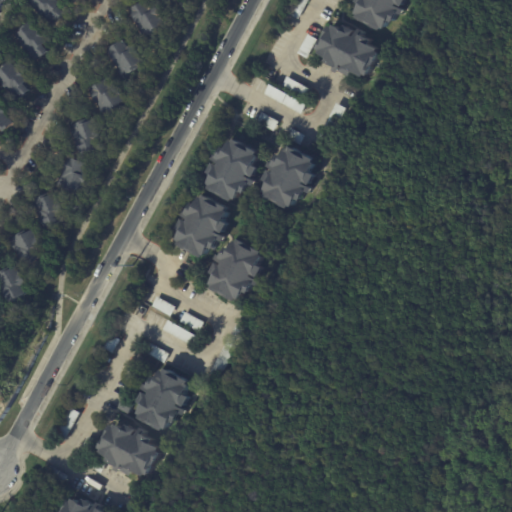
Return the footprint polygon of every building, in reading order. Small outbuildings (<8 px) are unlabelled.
[(47,13),(39,6),(43,1),(42,0),(64,0),(71,5),(68,9),(75,14),(68,23),(66,21),(62,26),(47,13)] [(309,0),(298,20),(289,14),(297,0),(309,0)] [(405,0),(401,8),(396,5),(395,7),(404,11),(401,16),(396,14),(391,24),(387,22),(383,30),(381,29),(379,33),(356,21),(359,16),(355,14),(359,7),(355,5),(357,0),(405,0)] [(149,37),(146,33),(149,31),(146,25),(145,25),(140,17),(140,16),(137,10),(143,7),(143,8),(149,4),(149,3),(153,1),(158,8),(163,5),(169,17),(168,17),(172,23),(166,27),(168,29),(150,39),(149,37)] [(43,62),(25,38),(32,32),(31,31),(41,23),(48,32),(53,39),(57,44),(52,47),(57,54),(49,61),(48,59),(44,62),(43,62)] [(358,31),(360,28),(365,31),(362,37),(370,41),(368,45),(377,50),(376,52),(378,53),(366,77),(363,75),(362,78),(352,73),(350,77),(341,72),(345,66),(343,66),(339,73),(334,71),(335,68),(326,63),(328,58),(320,54),(321,51),(318,48),(330,25),(334,27),(335,25),(343,30),(346,25),(356,30),(352,36),(355,37),(358,31)] [(316,40),(316,41),(306,60),(297,54),(307,35),(316,40)] [(126,70),(124,67),(119,59),(116,53),(122,49),(122,50),(128,47),(128,46),(132,43),(137,51),(142,48),(152,65),(146,68),(147,70),(129,81),(125,75),(128,73),(126,70)] [(37,89),(40,93),(33,99),(30,96),(25,101),(6,79),(14,72),(13,70),(21,63),(38,83),(34,87),(37,89)] [(309,90),(304,100),(281,87),(286,77),(309,90)] [(107,105),(106,103),(105,104),(100,95),(101,95),(97,89),(103,85),(104,86),(110,83),(109,82),(114,79),(118,87),(123,84),(133,101),(128,104),(129,107),(110,118),(107,111),(110,109),(107,105)] [(303,106),(305,107),(300,116),(263,95),(268,86),(303,106)] [(16,116),(25,127),(14,135),(12,133),(6,137),(0,129),(0,104),(4,109),(8,105),(16,116)] [(343,110),(327,143),(317,138),(334,105),(343,110)] [(278,121),(272,131),(256,121),(261,112),(278,121)] [(90,157),(86,146),(85,146),(83,141),(80,142),(74,124),(80,122),(82,127),(96,122),(97,125),(102,123),(102,122),(103,122),(110,141),(105,143),(108,151),(90,157)] [(304,135),(299,145),(285,137),(289,127),(304,135)] [(259,154),(257,156),(260,158),(255,167),(259,170),(254,179),(249,177),(248,179),(257,184),(255,189),(250,186),(245,195),(242,194),(237,203),(234,201),(233,204),(211,192),(212,189),(209,187),(214,177),(210,175),(215,166),(219,169),(221,165),(215,162),(217,158),(219,159),(225,149),(228,151),(232,143),(235,144),(237,141),(259,154)] [(314,159),(313,162),(315,163),(310,173),(314,175),(309,185),(303,182),(302,184),(311,188),(309,193),(304,191),(299,201),(295,199),(291,207),(289,206),(286,210),(264,198),(266,193),(263,191),(267,184),(263,182),(269,170),(274,173),(275,171),(271,169),(272,167),(269,166),(271,161),(274,162),(278,153),(283,156),(287,147),(290,149),(292,146),(314,159)] [(88,193),(68,185),(70,179),(68,178),(69,175),(68,174),(74,159),(75,160),(76,157),(85,161),(84,162),(94,165),(91,174),(96,176),(92,187),(91,186),(88,193)] [(72,223),(56,232),(44,209),(41,210),(36,201),(42,199),(44,202),(57,195),(59,198),(66,195),(75,212),(69,215),(72,223)] [(228,209),(227,211),(230,213),(225,222),(230,225),(224,234),(218,231),(217,233),(228,239),(225,244),(220,241),(214,250),(212,248),(206,257),(204,256),(202,258),(180,246),(182,243),(179,241),(184,233),(180,230),(185,220),(189,223),(191,220),(185,217),(187,212),(189,212),(194,203),(198,206),(203,198),(205,199),(206,196),(228,209)] [(36,270),(32,261),(30,262),(25,253),(23,255),(13,238),(20,234),(22,239),(33,232),(35,235),(42,231),(47,240),(48,239),(53,249),(48,252),(53,260),(36,270)] [(262,253),(260,256),(263,257),(258,266),(263,269),(257,278),(252,275),(251,277),(260,282),(258,287),(253,285),(247,294),(244,293),(239,301),(237,299),(235,302),(213,290),(215,287),(212,285),(217,276),(213,274),(218,265),(223,267),(224,264),(218,261),(220,256),(222,257),(227,248),(231,250),(236,242),(238,243),(239,240),(262,253)] [(37,296),(20,305),(15,297),(14,298),(7,286),(5,288),(0,279),(0,270),(3,269),(7,275),(16,270),(17,274),(27,268),(37,285),(32,288),(37,296)] [(171,315),(170,316),(152,307),(155,301),(154,301),(156,297),(175,307),(171,315)] [(203,323),(198,332),(180,321),(185,312),(203,323)] [(190,344),(190,345),(162,329),(167,320),(195,336),(190,344)] [(241,326),(244,327),(216,379),(207,374),(235,322),(241,326)] [(113,353),(112,354),(103,349),(110,335),(120,340),(113,353)] [(151,344),(168,354),(163,363),(145,353),(150,343),(151,344)] [(190,382),(189,386),(191,387),(186,396),(190,399),(185,408),(179,405),(178,407),(187,412),(185,417),(180,414),(175,424),(171,422),(167,430),(165,429),(162,433),(140,421),(142,416),(139,414),(142,407),(139,406),(145,394),(150,396),(151,394),(147,392),(148,391),(145,389),(147,384),(150,386),(154,377),(159,379),(163,371),(166,373),(168,370),(190,382)] [(84,404),(75,399),(83,385),(92,390),(84,404)] [(124,399),(134,404),(128,415),(117,409),(123,398),(124,399)] [(64,441),(64,442),(55,437),(70,408),(79,413),(64,441)] [(137,428),(138,428),(135,434),(138,436),(143,426),(148,429),(145,435),(153,439),(151,444),(160,448),(159,451),(161,452),(149,475),(146,473),(144,477),(135,472),(133,476),(124,470),(127,466),(124,464),(120,471),(117,469),(118,467),(108,461),(111,457),(102,452),(104,449),(100,447),(113,424),(116,426),(118,423),(126,428),(129,423),(137,428)] [(96,442),(86,461),(77,456),(87,437),(96,442)] [(105,465),(99,474),(86,465),(92,456),(105,465)] [(67,477),(61,486),(43,475),(49,466),(67,477)] [(98,504),(99,502),(105,505),(102,510),(106,511),(62,511),(69,499),(73,501),(74,499),(83,503),(85,498),(95,503),(92,509),(94,511),(98,504)]
